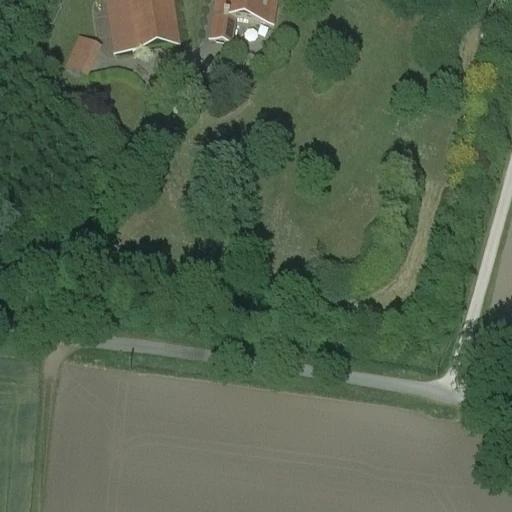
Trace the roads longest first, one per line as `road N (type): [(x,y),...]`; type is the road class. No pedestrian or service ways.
road 1 (unclassified): [(0,332),(511,409)]
road 2 (track): [(449,396),(511,171)]
